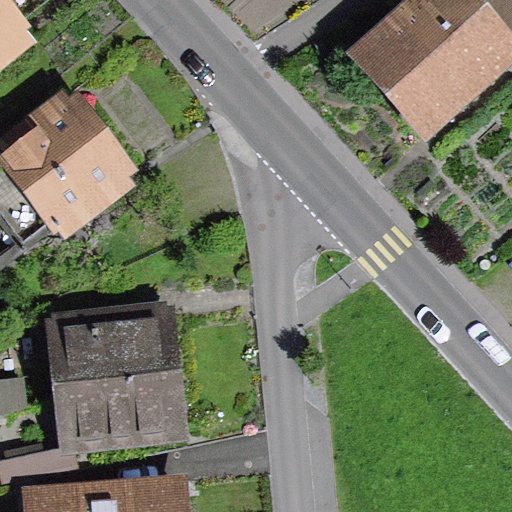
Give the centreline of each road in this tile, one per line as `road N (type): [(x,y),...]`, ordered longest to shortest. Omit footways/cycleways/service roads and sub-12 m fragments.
road 1 (residential): [(268,134),(302,511)]
road 2 (tertiary): [(268,134),(511,401)]
road 3 (residential): [(227,87),(362,0)]
